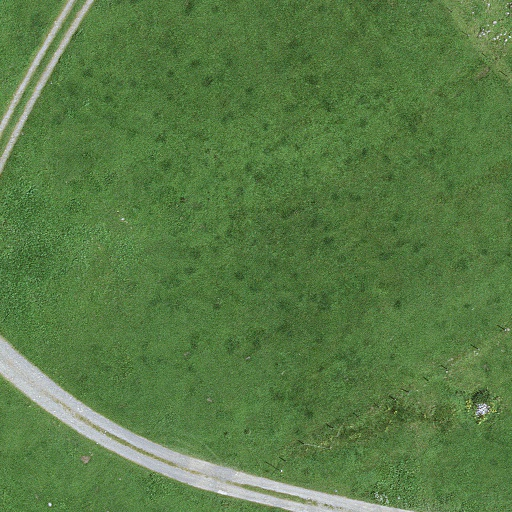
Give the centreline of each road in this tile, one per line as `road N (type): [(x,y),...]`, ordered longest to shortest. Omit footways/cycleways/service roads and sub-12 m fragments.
road 1 (track): [(0,351),(111,458),(295,511)]
road 2 (track): [(0,151),(83,0)]
